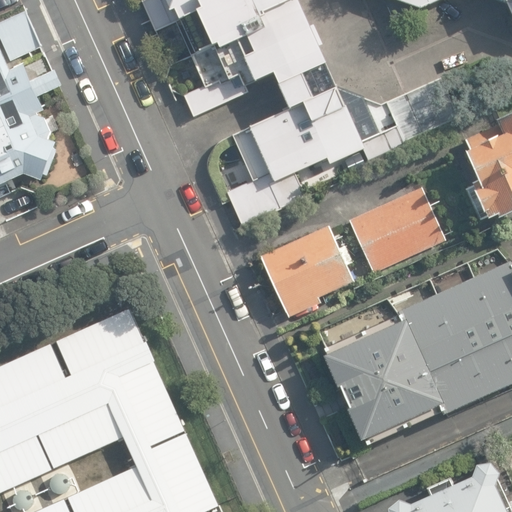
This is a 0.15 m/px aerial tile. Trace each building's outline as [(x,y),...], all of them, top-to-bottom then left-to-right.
[(460,121),(441,79),(382,106),(340,90),(321,49),(327,46),(316,27),(311,29),(299,0),(396,0),(423,9),(443,0),(498,0),(509,3),(511,11),(511,0),(143,0),(142,1),(173,65),(191,58),(205,88),(186,96),(195,117),(249,93),(246,87),(277,74),(291,108),(233,136),(253,181),(229,193),(244,228),(309,198),(298,174),(329,160),(333,165),(365,150),(370,161),(460,121)] [(0,34),(12,62),(44,48),(28,12),(0,23),(0,34)] [(0,190),(27,177),(46,185),(59,151),(66,148),(43,97),(62,86),(55,71),(35,81),(28,65),(13,72),(0,43),(0,190)] [(511,115),(499,122),(500,125),(466,140),(472,152),(468,153),(482,182),(474,185),(487,214),(488,213),(491,220),(500,216),(502,220),(511,215),(511,115)] [(448,242),(424,188),(351,221),(375,274),(448,242)] [(356,283),(331,226),(262,256),(290,318),(324,304),(321,298),(356,283)] [(351,411),(365,443),(367,441),(370,447),(446,413),(447,416),(511,386),(511,262),(399,313),(400,315),(325,349),(329,357),(326,358),(341,391),(344,389),(353,410),(351,411)] [(510,511),(498,487),(503,476),(494,464),(479,466),(474,480),(456,487),(452,478),(429,488),(433,497),(414,506),(403,501),(392,510),(391,511),(510,511)]
